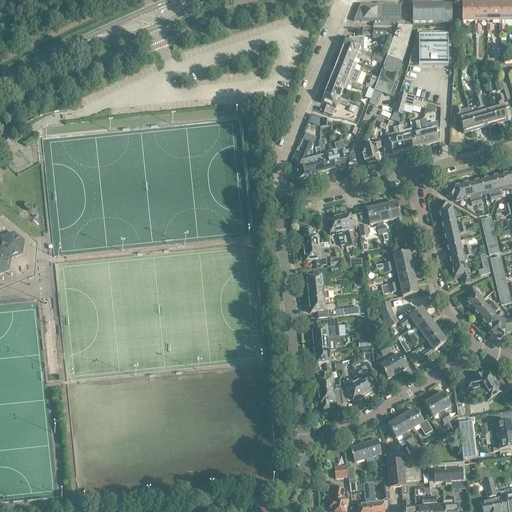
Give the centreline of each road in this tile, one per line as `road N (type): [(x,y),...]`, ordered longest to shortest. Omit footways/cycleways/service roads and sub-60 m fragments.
road 1 (residential): [(300,443),(280,202)]
road 2 (residential): [(280,202),(279,157),(348,0)]
road 3 (residential): [(300,443),(316,442),(490,352)]
road 4 (residential): [(490,352),(439,300),(408,172)]
road 5 (residential): [(280,202),(408,172)]
